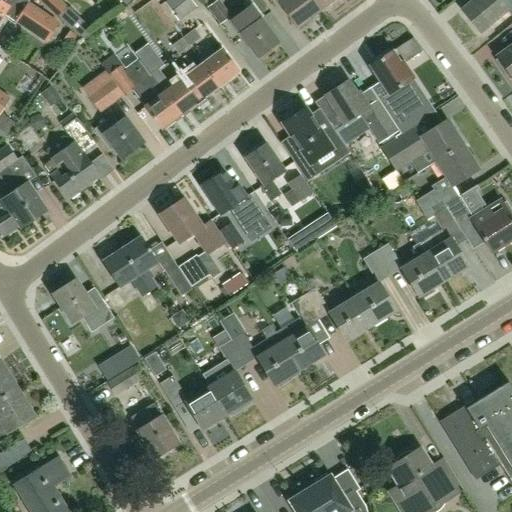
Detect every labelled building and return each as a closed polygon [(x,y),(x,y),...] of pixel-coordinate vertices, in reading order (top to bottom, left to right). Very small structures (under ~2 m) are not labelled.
[(0,0),(0,33),(9,21),(4,18),(11,8),(0,0)] [(59,0),(36,0),(77,36),(83,28),(65,12),(69,8),(59,0)] [(178,22),(197,8),(191,0),(168,0),(164,3),(178,22)] [(202,0),(220,25),(231,17),(219,1),(220,0),(202,0)] [(261,20),(264,18),(251,0),(246,0),(242,3),(247,10),(231,21),(240,34),(258,58),(278,44),(261,20)] [(296,28),(319,11),(311,0),(276,0),(278,2),(277,3),(296,28)] [(311,0),(319,11),(334,0),(311,0)] [(480,33),(508,10),(499,0),(472,0),(461,9),(480,33)] [(183,37),(190,46),(201,38),(194,29),(183,37)] [(179,54),(190,46),(183,37),(172,45),(179,54)] [(511,46),(497,57),(511,78),(511,46)] [(204,63),(221,87),(242,72),(224,48),(204,63)] [(397,129),(399,133),(433,110),(425,98),(414,106),(400,85),(412,78),(401,61),(398,63),(391,51),(370,65),(380,81),(370,87),(377,99),(397,129)] [(183,78),(201,102),(221,87),(204,63),(183,78)] [(166,91),(153,73),(147,64),(145,65),(135,72),(145,86),(141,89),(150,102),(146,105),(164,129),(182,115),(165,91),(166,91)] [(123,97),(137,86),(123,67),(108,77),(123,97)] [(108,77),(104,72),(82,89),(101,114),(123,97),(108,77)] [(183,78),(166,91),(165,91),(182,115),(201,102),(183,78)] [(394,131),(374,101),(368,105),(358,90),(355,92),(347,80),(325,94),(336,110),(329,115),(338,127),(349,120),(358,133),(367,127),(377,142),(394,131)] [(0,115),(1,114),(11,99),(0,91),(0,115)] [(333,128),(324,134),(306,108),(283,123),(294,140),(285,146),(282,141),(280,143),(307,182),(319,174),(314,160),(316,159),(320,157),(331,149),(342,159),(350,153),(333,128)] [(124,157),(145,142),(127,116),(120,121),(115,115),(96,129),(112,151),(116,148),(124,157)] [(98,175),(81,153),(94,143),(76,117),(63,127),(74,142),(43,164),(67,197),(98,175)] [(421,137),(405,146),(413,159),(427,150),(434,161),(462,144),(447,120),(441,124),(421,137)] [(396,140),(380,150),(393,171),(410,161),(396,140)] [(272,179),(286,170),(267,143),(247,156),(266,184),(263,185),(272,199),(281,193),(272,179)] [(0,149),(0,171),(18,160),(8,144),(0,149)] [(445,178),(430,187),(432,191),(435,195),(450,186),(451,188),(454,186),(478,171),(462,144),(434,161),(445,178)] [(48,210),(30,182),(28,183),(19,170),(11,176),(20,189),(6,198),(25,226),(48,210)] [(240,222),(250,215),(254,212),(245,199),(248,197),(240,184),(235,186),(226,171),(205,185),(224,214),(231,209),(240,222)] [(292,208),(313,193),(300,175),(287,184),(289,186),(281,192),(292,208)] [(401,184),(396,176),(374,189),(379,198),(401,184)] [(444,206),(445,205),(440,197),(434,200),(429,193),(415,201),(425,219),(432,215),(445,207),(444,206)] [(488,210),(474,219),(460,196),(446,205),(461,230),(461,231),(464,236),(477,228),(491,252),(511,239),(511,218),(511,217),(511,216),(511,211),(507,203),(504,205),(502,202),(488,210)] [(208,251),(221,242),(209,224),(204,227),(185,198),(161,213),(181,243),(196,233),(208,251)] [(461,230),(446,205),(445,205),(444,206),(445,207),(432,215),(440,229),(419,242),(425,253),(426,252),(443,280),(467,265),(450,237),(461,231),(461,230)] [(232,251),(245,242),(231,223),(219,231),(232,251)] [(157,260),(149,248),(140,235),(121,248),(149,291),(157,286),(151,276),(152,275),(147,267),(157,260)] [(419,242),(415,244),(412,246),(419,257),(401,268),(418,295),(421,293),(423,297),(434,290),(432,287),(443,280),(426,252),(425,253),(419,242)] [(388,273),(400,265),(387,245),(375,252),(388,273)] [(149,291),(121,248),(102,261),(119,286),(130,278),(142,296),(149,291)] [(388,273),(375,252),(363,260),(375,280),(388,273)] [(175,284),(185,277),(174,260),(164,267),(175,284)] [(94,330),(105,323),(95,308),(97,307),(78,278),(55,293),(74,322),(84,315),(94,330)] [(395,311),(377,283),(353,298),(370,326),(395,311)] [(316,288),(304,296),(316,315),(328,307),(316,288)] [(183,299),(189,310),(205,301),(198,290),(183,299)] [(111,300),(117,312),(129,306),(124,294),(111,300)] [(299,370),(324,355),(304,323),(316,315),(304,296),(291,304),(300,318),(274,334),(280,344),(282,343),(299,370)] [(370,326),(353,298),(328,313),(346,341),(370,326)] [(128,366),(142,359),(125,324),(111,331),(128,366)] [(259,332),(266,344),(270,341),(274,347),(257,358),(274,385),(276,384),(279,387),(290,380),(288,377),(299,370),(282,343),(280,344),(274,334),(269,326),(259,332)] [(232,340),(244,360),(257,352),(245,332),(232,340)] [(231,368),(244,360),(232,340),(219,348),(226,361),(202,375),(209,387),(226,414),(228,413),(230,416),(242,409),(240,405),(250,399),(231,368)] [(0,399),(18,389),(2,362),(0,362),(0,399)] [(140,380),(154,404),(164,398),(157,386),(155,387),(146,372),(135,378),(130,369),(104,385),(111,398),(140,380)] [(172,404),(185,396),(173,376),(160,384),(172,404)] [(511,379),(470,406),(469,405),(443,421),(479,479),(504,463),(511,476),(511,379)] [(226,414),(209,387),(184,402),(201,429),(226,414)] [(0,435),(0,436),(34,416),(18,389),(0,399),(0,435)] [(153,459),(177,444),(158,412),(159,411),(157,408),(156,409),(152,403),(130,417),(137,429),(136,430),(153,459)] [(33,450),(26,439),(0,455),(7,466),(33,450)] [(419,450),(413,454),(411,451),(408,451),(405,452),(401,454),(399,456),(396,459),(395,462),(396,465),(390,469),(401,485),(390,492),(402,511),(421,511),(460,488),(446,467),(434,475),(419,450)] [(32,511),(68,511),(71,510),(52,480),(69,469),(60,456),(15,483),(32,511)] [(316,484),(309,489),(323,511),(366,511),(365,507),(356,491),(344,498),(330,476),(327,477),(325,474),(314,481),(316,484)] [(323,511),(309,489),(289,501),(295,511),(323,511)]
